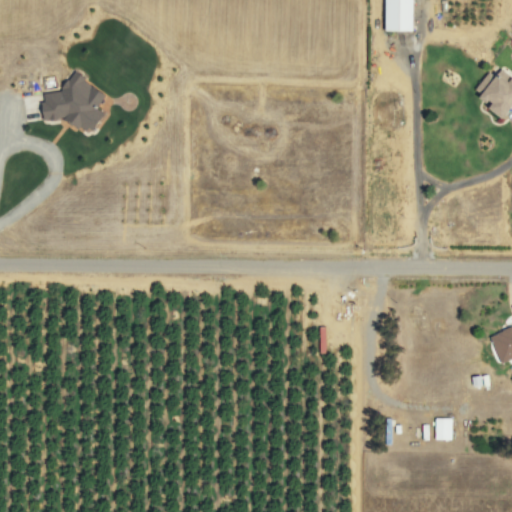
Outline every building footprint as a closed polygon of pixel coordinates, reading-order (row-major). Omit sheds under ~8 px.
[(406,31),(406,0),(378,0),(378,31),(406,31)] [(468,92),(484,104),(480,108),(497,121),(511,101),(511,84),(503,77),(500,82),(485,70),(468,92)] [(37,121),(55,118),(70,128),(76,127),(82,131),(91,130),(100,114),(91,108),(99,95),(81,84),(80,79),(69,72),(64,81),(56,82),(57,91),(38,93),(39,99),(35,106),(37,121)] [(495,363),(511,357),(511,325),(486,335),(495,363)] [(447,418),(430,418),(430,439),(446,440),(447,418)]
